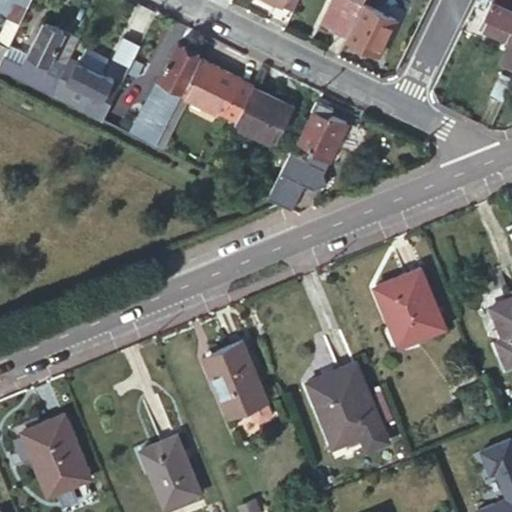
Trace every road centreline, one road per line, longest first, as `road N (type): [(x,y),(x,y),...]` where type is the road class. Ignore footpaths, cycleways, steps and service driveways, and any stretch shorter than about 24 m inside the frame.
road 1 (tertiary): [(0,364),(486,165)]
road 2 (residential): [(167,0),(397,113)]
road 3 (residential): [(397,113),(452,0)]
